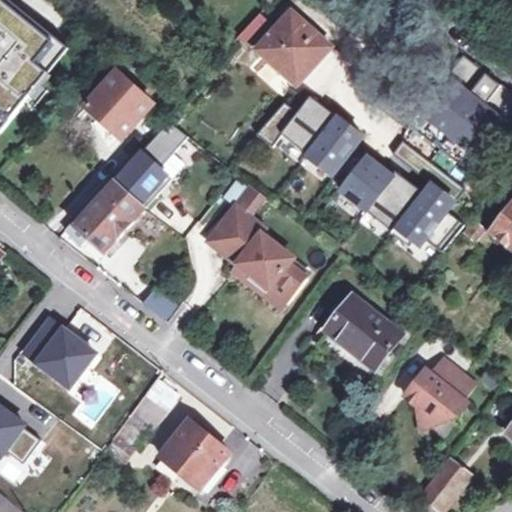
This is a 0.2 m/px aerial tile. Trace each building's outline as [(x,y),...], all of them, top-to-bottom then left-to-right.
[(0,0),(0,130),(28,96),(29,98),(39,87),(45,92),(54,81),(48,75),(69,50),(8,0),(0,0)] [(257,53),(298,87),(332,49),(292,13),(257,53)] [(487,74),(464,56),(414,122),(475,168),(511,118),(511,93),(501,85),(500,88),(484,77),(487,74)] [(420,105),(373,68),(356,90),(403,127),(420,105)] [(85,107),(122,141),(154,106),(118,72),(85,107)] [(336,117),(311,97),(297,113),(284,103),(256,134),(273,147),(281,135),(306,154),(336,117)] [(364,138),(336,117),(306,154),(334,175),(356,148),(364,138)] [(161,171),(190,137),(169,122),(115,182),(145,210),(171,180),(161,171)] [(463,191),(402,142),(393,155),(431,186),(439,192),(453,203),(463,191)] [(393,177),(356,148),(334,175),(332,178),(345,188),(342,193),(366,212),(393,177)] [(396,229),(423,195),(396,173),(393,177),(366,212),(393,233),(396,229)] [(145,210),(115,182),(68,233),(77,245),(85,235),(105,254),(145,210)] [(265,196),(253,186),(237,207),(249,216),(265,196)] [(439,192),(431,186),(423,195),(396,229),(421,248),(426,242),(448,214),(455,205),(453,203),(439,192)] [(249,216),(237,207),(210,241),(240,264),(243,260),(255,270),(252,274),(269,287),(266,292),(283,305),(305,276),(289,264),(294,258),(263,234),(267,230),(249,216)] [(511,208),(492,233),(511,249),(511,208)] [(464,227),(448,214),(426,242),(442,254),(464,227)] [(465,232),(476,242),(485,232),(474,222),(465,232)] [(240,264),(252,274),(255,270),(243,260),(240,264)] [(269,287),(252,274),(249,278),(266,292),(269,287)] [(167,324),(179,308),(155,290),(143,306),(167,324)] [(325,330),(376,372),(405,335),(353,294),(325,330)] [(63,328),(37,361),(81,395),(106,363),(63,328)] [(433,375),(427,370),(406,396),(417,406),(437,421),(460,412),(468,402),(463,398),(474,384),(444,361),(433,375)] [(500,379),(489,371),(483,379),(494,387),(500,379)] [(151,388),(116,437),(123,441),(129,434),(134,438),(137,434),(140,436),(147,428),(153,432),(173,405),(151,388)] [(437,421),(417,406),(420,432),(437,421)] [(0,457),(2,459),(5,453),(23,467),(41,443),(23,429),(24,427),(0,408),(0,457)] [(199,489),(213,474),(207,468),(223,449),(189,421),(160,458),(199,489)] [(123,441),(116,437),(106,450),(123,463),(133,449),(123,441)] [(441,511),(445,511),(472,479),(450,461),(422,497),(441,511)] [(0,511),(22,511),(0,494),(0,511)]
